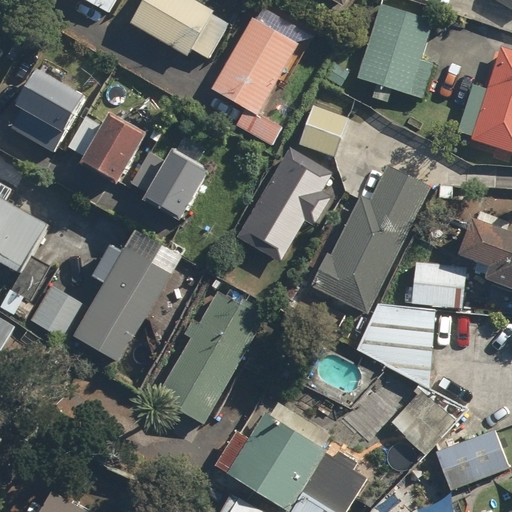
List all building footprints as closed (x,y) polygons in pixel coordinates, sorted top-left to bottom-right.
[(80,0),(109,16),(117,0),(80,0)] [(227,29),(182,0),(141,0),(127,22),(183,58),(190,48),(208,59),(227,29)] [(434,23),(380,6),(356,81),(359,82),(358,83),(361,84),(362,83),(363,83),(362,85),(365,85),(365,84),(375,87),(371,100),(387,105),(391,92),(422,102),(434,65),(421,61),(434,23)] [(288,28),(258,9),(207,90),(229,104),(221,117),(272,149),(283,132),(256,115),(297,49),(281,39),(288,28)] [(455,133),(471,139),(470,142),(511,156),(511,52),(502,49),(486,95),(470,89),(455,133)] [(85,102),(35,72),(2,126),(52,156),(85,102)] [(349,119),(313,105),(297,147),(333,161),(349,119)] [(145,139),(107,117),(77,168),(115,190),(145,139)] [(174,156),(170,154),(140,204),(178,226),(208,176),(194,168),(205,148),(186,137),(174,156)] [(323,192),(331,177),(287,151),(235,240),(280,266),(304,224),(314,229),(332,198),(323,192)] [(368,316),(430,189),(386,167),(369,202),(358,197),(330,257),(326,255),(310,288),(368,316)] [(0,268),(18,279),(46,229),(4,205),(12,190),(0,183),(0,268)] [(457,260),(483,283),(511,293),(511,238),(504,236),(509,224),(479,213),(475,225),(470,224),(457,260)] [(115,367),(170,277),(126,251),(122,257),(108,249),(91,278),(104,286),(71,340),(115,367)] [(465,268),(414,266),(412,308),(463,310),(465,268)] [(88,308),(52,286),(31,321),(66,343),(88,308)] [(205,422),(267,315),(220,288),(158,395),(205,422)] [(376,309),(356,351),(426,390),(429,390),(433,311),(376,309)] [(0,352),(16,328),(0,317),(0,352)] [(323,450),(329,440),(272,404),(228,475),(286,511),(346,511),(368,478),(323,450)] [(492,433),(434,453),(449,493),(506,473),(492,433)] [(81,511),(43,490),(30,511),(81,511)] [(453,511),(454,498),(421,503),(420,511),(453,511)] [(256,511),(236,499),(228,511),(256,511)]
